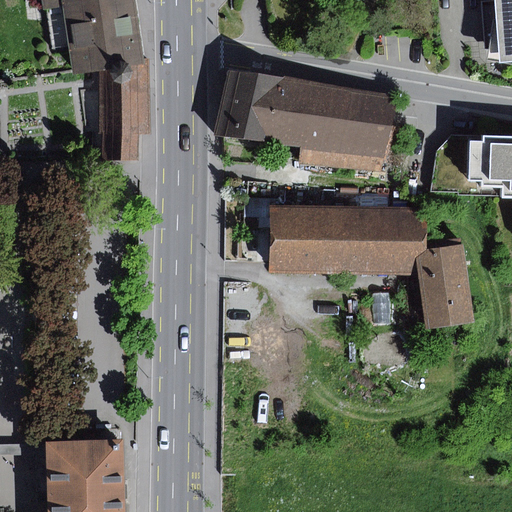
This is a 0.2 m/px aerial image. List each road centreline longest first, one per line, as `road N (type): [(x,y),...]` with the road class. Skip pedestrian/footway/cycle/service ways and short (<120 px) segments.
road 1 (primary): [(184,48),(173,511)]
road 2 (residential): [(184,48),(511,107)]
